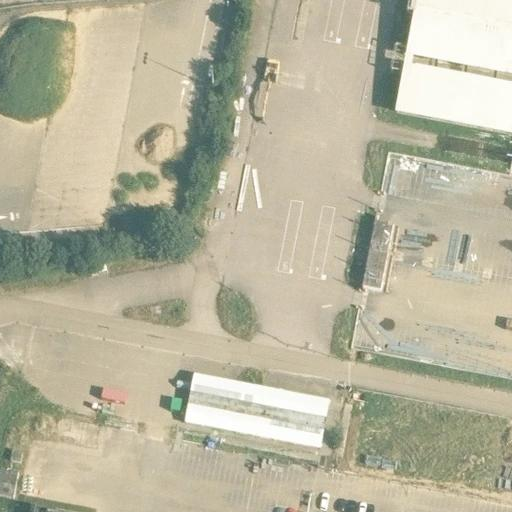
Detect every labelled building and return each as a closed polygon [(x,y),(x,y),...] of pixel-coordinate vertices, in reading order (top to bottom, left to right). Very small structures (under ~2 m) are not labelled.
[(511,0),(418,0),(410,54),(396,52),(391,79),(402,81),(396,122),(511,140),(505,175),(385,156),(353,361),(511,385),(511,0)] [(183,251),(196,241),(189,233),(177,244),(183,251)] [(321,451),(330,401),(194,377),(185,427),(321,451)] [(131,419),(120,471),(167,481),(179,430),(131,419)] [(11,463),(20,465),(22,456),(13,454),(11,463)] [(0,476),(0,498),(13,501),(19,475),(1,472),(0,476)]
